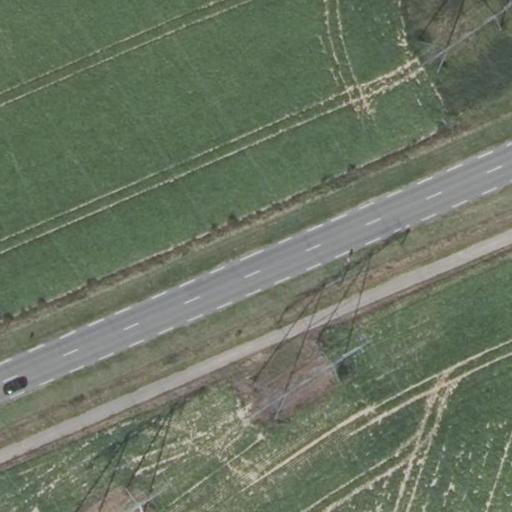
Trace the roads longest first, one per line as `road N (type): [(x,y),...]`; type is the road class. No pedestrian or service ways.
road 1 (secondary): [(0,383),(511,162)]
road 2 (track): [(0,451),(511,233)]
